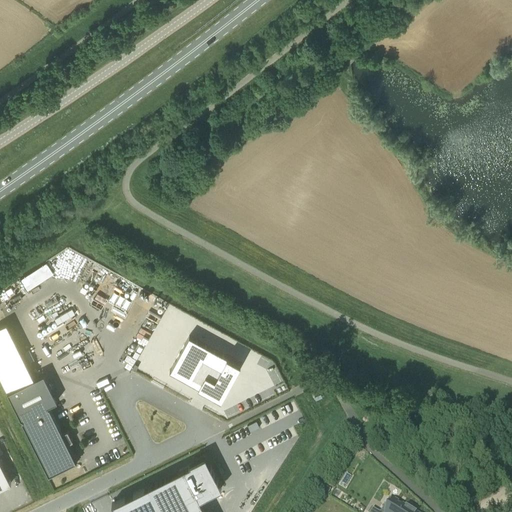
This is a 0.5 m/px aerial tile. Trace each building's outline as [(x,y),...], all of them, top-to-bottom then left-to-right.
[(227,355),(189,334),(170,368),(169,370),(221,398),(241,362),(227,355)] [(57,401),(44,373),(7,391),(48,474),(76,461),(67,443),(72,440),(67,430),(62,433),(49,406),(48,407),(47,405),(57,401)] [(250,431),(259,427),(256,420),(247,425),(250,431)] [(185,469),(148,488),(159,511),(205,511),(199,499),(221,488),(210,465),(208,467),(204,457),(190,464),(184,467),(185,469)] [(0,488),(11,483),(0,461),(0,488)] [(159,511),(148,488),(147,486),(112,503),(115,511),(159,511)] [(411,511),(395,501),(387,511),(377,511),(372,509),(369,511),(411,511)]
